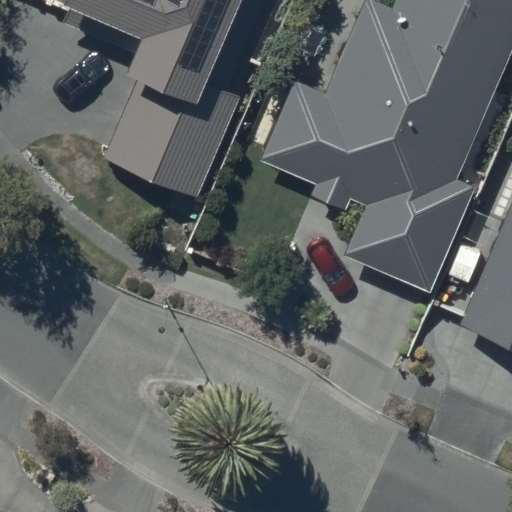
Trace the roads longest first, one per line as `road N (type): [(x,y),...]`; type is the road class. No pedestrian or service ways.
road 1 (residential): [(370,486),(261,490),(199,469),(136,434),(84,351)]
road 2 (residential): [(84,351),(177,345),(241,367),(298,401),(370,486)]
